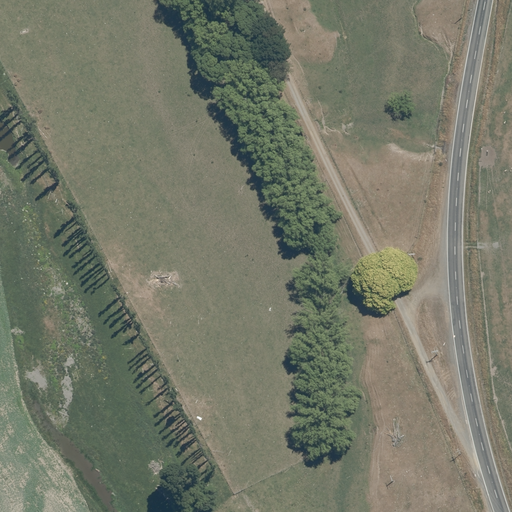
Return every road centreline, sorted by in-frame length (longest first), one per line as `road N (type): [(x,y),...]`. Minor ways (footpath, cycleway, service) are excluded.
road 1 (track): [(489,480),(401,321),(251,0)]
road 2 (unclassified): [(501,511),(466,382),(455,285),(455,194),(484,0)]
